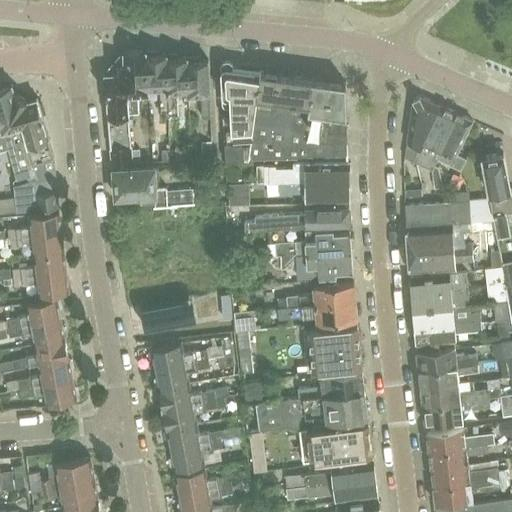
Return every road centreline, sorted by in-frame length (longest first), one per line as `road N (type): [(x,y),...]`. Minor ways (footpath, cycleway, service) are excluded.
road 1 (residential): [(389,54),(381,95),(384,271),(413,511)]
road 2 (residential): [(125,424),(90,222),(76,53)]
road 3 (residential): [(389,54),(326,38),(74,16)]
road 4 (residential): [(511,105),(389,54)]
road 5 (residential): [(0,435),(125,424)]
